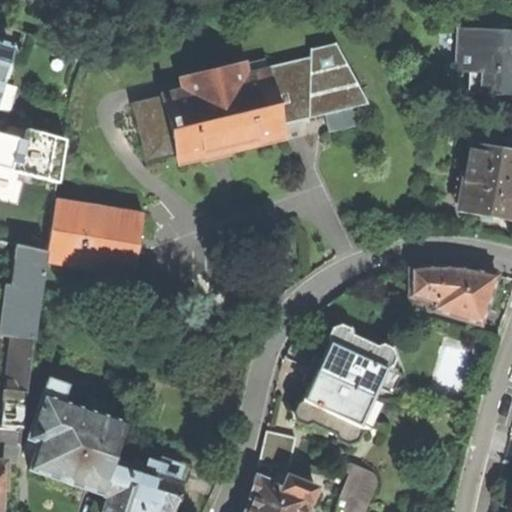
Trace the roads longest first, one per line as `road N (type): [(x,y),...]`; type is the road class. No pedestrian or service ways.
road 1 (residential): [(511,257),(406,249),(359,263),(309,296),(284,324),(264,367),(227,511)]
road 2 (residential): [(466,511),(511,344)]
